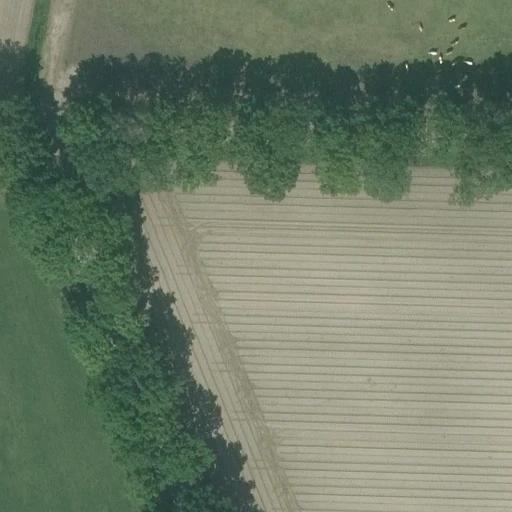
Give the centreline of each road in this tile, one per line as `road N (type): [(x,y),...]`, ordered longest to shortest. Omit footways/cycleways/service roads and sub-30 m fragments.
road 1 (track): [(40,124),(511,139)]
road 2 (unclassified): [(189,511),(40,124),(0,123)]
road 3 (track): [(40,124),(70,0)]
